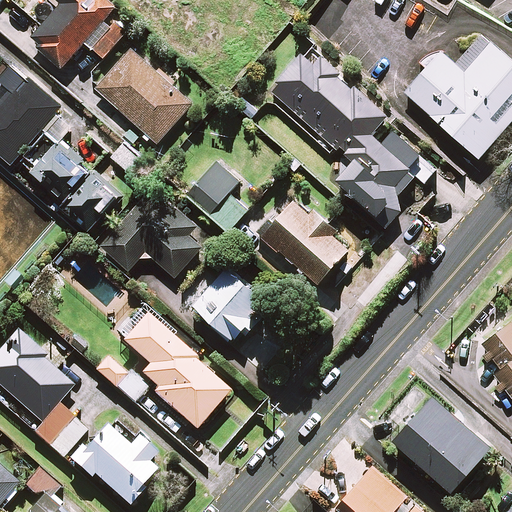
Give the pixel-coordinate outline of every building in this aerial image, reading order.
[(61,0),(65,3),(32,40),(64,69),(87,43),(105,58),(133,27),(121,18),(112,27),(106,22),(119,7),(110,0),(61,0)] [(205,0),(202,4),(196,0),(141,0),(135,7),(191,54),(234,4),(229,0),(205,0)] [(300,11),(287,0),(282,0),(275,8),(290,22),(300,11)] [(449,47),(411,91),(483,153),(511,119),(511,52),(498,40),(474,68),(449,47)] [(194,105),(133,49),(98,88),(159,144),(194,105)] [(331,152),(335,148),(338,150),(341,146),(349,153),(331,173),(380,216),(377,219),(389,229),(404,211),(400,196),(418,177),(426,184),(440,168),(395,129),(384,141),(375,133),(390,116),(354,85),(352,87),(342,79),(345,75),(322,55),(315,63),(306,55),(272,94),(281,102),(278,106),(331,152)] [(35,145),(60,117),(67,110),(28,76),(14,63),(0,79),(0,152),(16,167),(35,145)] [(261,111),(244,96),(236,106),(252,121),(261,111)] [(85,159),(63,139),(73,128),(60,117),(35,145),(48,156),(35,171),(67,199),(91,172),(82,163),(85,159)] [(241,182),(218,162),(189,195),(230,232),(250,210),(231,193),(241,182)] [(123,193),(97,171),(63,210),(88,233),(123,193)] [(130,272),(142,259),(154,257),(177,278),(204,248),(190,236),(198,227),(155,189),(103,247),(130,272)] [(312,214),(296,201),(266,237),(321,284),(350,250),(334,237),(339,231),(315,211),(312,214)] [(53,251),(41,241),(30,253),(41,264),(53,251)] [(196,304),(241,347),(263,324),(256,316),(270,302),(232,266),(196,304)] [(26,279),(15,269),(3,281),(15,292),(26,279)] [(193,352),(143,307),(118,335),(152,366),(144,375),(160,389),(156,393),(198,430),(231,393),(189,355),(193,352)] [(511,322),(484,344),(503,369),(496,375),(511,395),(511,322)] [(76,387),(20,335),(0,356),(0,384),(43,425),(36,433),(64,458),(88,432),(59,404),(76,387)] [(147,390),(108,359),(97,372),(137,403),(147,390)] [(494,447),(436,395),(397,439),(454,491),(494,447)] [(132,448),(110,428),(77,465),(92,478),(96,475),(129,504),(159,471),(150,463),(159,454),(141,438),(132,448)] [(0,510),(21,487),(0,467),(0,510)] [(394,511),(406,499),(372,469),(336,511),(337,511),(394,511)] [(63,511),(47,496),(31,511),(63,511)]
